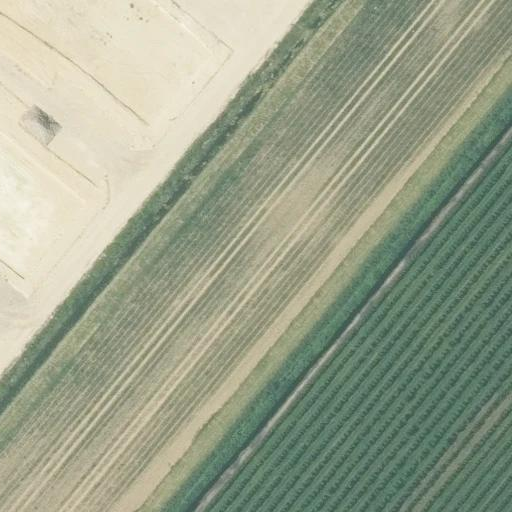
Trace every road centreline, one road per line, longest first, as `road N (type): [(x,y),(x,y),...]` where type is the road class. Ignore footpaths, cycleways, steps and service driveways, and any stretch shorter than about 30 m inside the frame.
road 1 (residential): [(142,185),(295,0)]
road 2 (residential): [(0,356),(142,185)]
road 3 (residential): [(0,69),(142,185)]
